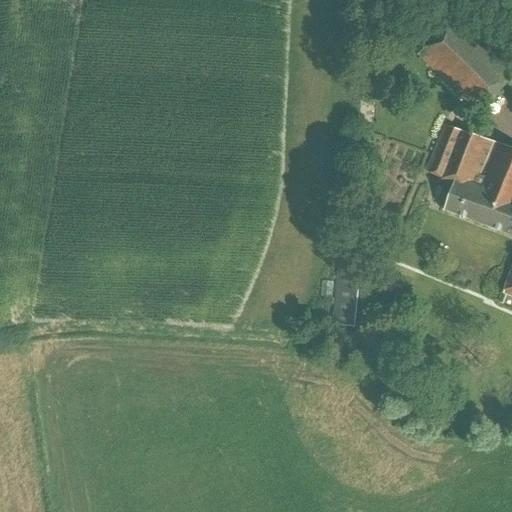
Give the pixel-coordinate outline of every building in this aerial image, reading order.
[(478,115),(511,79),(511,69),(458,17),(418,56),(478,115)] [(391,101),(394,64),(362,61),(359,99),(391,101)] [(511,236),(511,148),(443,125),(425,172),(438,177),(435,183),(452,190),(445,211),(511,236)] [(355,328),(362,257),(338,254),(331,325),(355,328)] [(511,294),(511,264),(502,291),(511,294)]
